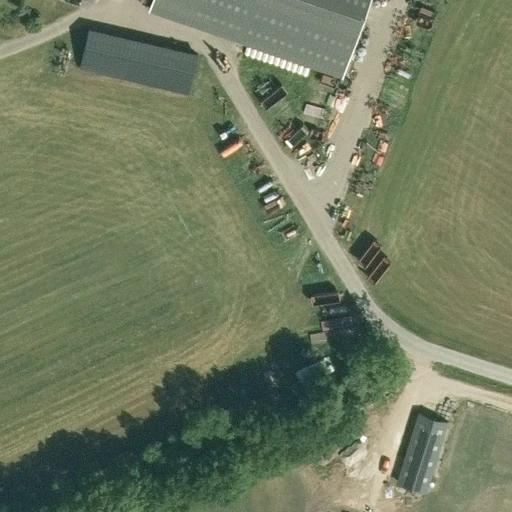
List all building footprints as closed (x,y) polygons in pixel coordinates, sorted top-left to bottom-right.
[(345,73),(369,0),(153,0),(152,6),(345,73)] [(93,41),(86,72),(194,97),(200,72),(149,61),(147,68),(115,61),(119,47),(93,41)] [(292,121),(303,140),(311,136),(300,117),(292,121)] [(448,422),(419,413),(399,482),(428,491),(448,422)] [(347,446),(331,511),(365,511),(379,453),(347,446)]
